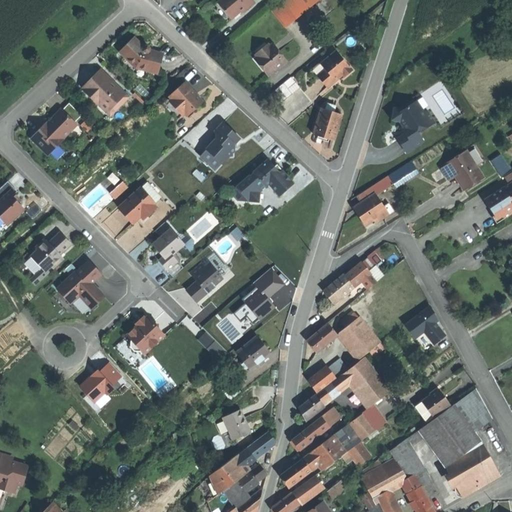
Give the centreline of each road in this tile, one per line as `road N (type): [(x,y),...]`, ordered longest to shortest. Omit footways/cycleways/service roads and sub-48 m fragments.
road 1 (residential): [(316,268),(330,268),(388,232),(405,238),(511,433)]
road 2 (residential): [(140,5),(342,188)]
road 3 (tertiary): [(263,511),(316,268)]
road 4 (residential): [(0,141),(146,284)]
road 5 (tertiary): [(342,188),(401,0)]
road 6 (residential): [(140,5),(0,131)]
